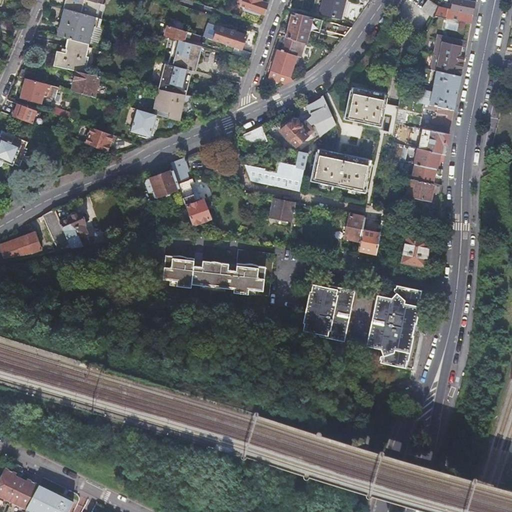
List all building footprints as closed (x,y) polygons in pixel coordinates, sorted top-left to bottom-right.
[(50,0),(49,4),(70,11),(72,3),(97,11),(100,3),(91,0),(50,0)] [(258,2),(258,0),(241,0),(240,5),(241,6),(240,7),(241,10),(256,15),(259,14),(260,12),(261,12),(263,4),(258,2)] [(321,0),(319,13),(339,17),(342,0),(321,0)] [(351,0),(344,10),(356,19),(365,6),(357,0),(351,0)] [(463,0),(451,0),(450,11),(458,12),(458,11),(465,12),(468,12),(468,13),(472,14),(475,2),(463,0)] [(438,7),(430,2),(429,1),(421,11),(433,19),(434,17),(437,8),(438,7)] [(447,10),(437,8),(434,17),(470,25),(472,16),(464,15),(465,12),(458,11),(458,12),(457,18),(446,16),(447,10)] [(61,9),(53,37),(67,40),(86,45),(94,18),(61,9)] [(303,43),(305,38),(315,41),(318,29),(343,36),(350,27),(290,12),(283,37),(303,43)] [(169,19),(166,25),(181,30),(184,23),(169,19)] [(166,25),(162,37),(172,40),(180,42),(184,31),(181,30),(166,25)] [(233,47),(240,50),(245,35),(217,26),(212,40),(233,47)] [(194,34),(187,32),(186,38),(192,40),(194,34)] [(299,55),(303,43),(283,37),(281,50),(276,49),(270,70),(276,72),(274,80),(284,83),(286,84),(291,81),(290,76),(296,54),(299,55)] [(52,67),(74,71),(85,73),(89,58),(86,57),(89,46),(86,45),(67,40),(64,50),(59,49),(59,53),(56,52),(52,67)] [(172,40),(166,65),(191,71),(193,71),(201,48),(180,42),(172,40)] [(247,61),(250,53),(240,50),(233,47),(230,56),(247,61)] [(439,51),(436,70),(460,75),(464,56),(439,51)] [(193,71),(191,71),(166,65),(163,64),(156,88),(161,89),(164,90),(184,94),(187,95),(194,72),(193,71)] [(20,70),(17,77),(24,79),(32,81),(33,74),(20,70)] [(460,75),(436,70),(431,94),(416,91),(414,104),(429,107),(425,128),(449,134),(451,123),(460,75)] [(74,71),(69,91),(92,97),(98,76),(85,73),(74,71)] [(32,81),(24,79),(18,98),(37,104),(39,96),(51,99),(55,87),(32,81)] [(155,115),(179,121),(182,108),(190,102),(192,96),(187,95),(184,94),(164,90),(161,89),(155,115)] [(350,90),(344,119),(380,126),(386,97),(350,90)] [(323,96),(298,108),(303,115),(310,111),(327,133),(336,127),(323,96)] [(51,104),(47,112),(66,119),(69,120),(72,111),(51,104)] [(17,105),(12,117),(41,127),(43,121),(34,117),(36,112),(17,105)] [(135,144),(140,146),(147,143),(143,136),(147,137),(154,115),(136,110),(129,133),(135,144)] [(294,120),(281,129),(287,139),(289,138),(294,146),(311,134),(312,129),(306,122),(302,125),(298,120),(294,120)] [(88,127),(82,142),(103,151),(109,135),(101,132),(88,127)] [(249,146),(269,140),(264,127),(245,133),(249,146)] [(420,148),(435,152),(437,142),(447,145),(449,134),(425,128),(420,148)] [(2,134),(0,137),(0,163),(2,161),(12,165),(20,147),(11,143),(12,138),(12,136),(8,134),(5,135),(2,134)] [(413,147),(409,162),(432,167),(435,152),(420,148),(413,147)] [(72,162),(66,176),(103,161),(73,148),(68,160),(72,162)] [(314,151),(308,180),(364,191),(369,162),(314,151)] [(298,190),(306,153),(297,152),(294,166),(277,163),(275,174),(263,171),(264,169),(246,165),(245,168),(250,181),(298,190)] [(183,158),(170,163),(173,171),(180,190),(193,227),(210,221),(203,202),(196,204),(194,198),(199,196),(193,178),(188,180),(186,173),(189,172),(183,158)] [(432,167),(409,162),(406,178),(428,183),(432,167)] [(180,190),(173,171),(146,180),(145,186),(149,197),(154,195),(156,201),(159,200),(159,197),(180,190)] [(406,178),(402,177),(401,182),(405,183),(403,194),(424,198),(424,202),(422,202),(421,215),(440,219),(442,186),(428,183),(406,178)] [(134,183),(124,192),(130,199),(141,191),(134,183)] [(274,198),(270,217),(291,220),(294,202),(274,198)] [(56,209),(71,248),(91,246),(88,237),(81,239),(80,236),(88,233),(85,225),(87,224),(82,212),(81,213),(77,210),(72,212),(69,203),(56,209)] [(58,250),(71,248),(56,209),(45,215),(58,250)] [(362,230),(365,216),(349,213),(345,237),(360,240),(362,230)] [(372,219),(371,228),(385,229),(386,221),(372,219)] [(380,233),(362,230),(360,240),(358,250),(376,254),(380,233)] [(0,245),(0,249),(3,258),(31,254),(41,250),(40,247),(42,246),(40,239),(38,240),(34,232),(0,245)] [(408,235),(402,262),(426,267),(432,240),(408,235)] [(345,251),(344,259),(356,262),(357,254),(345,251)] [(192,284),(201,285),(201,289),(226,291),(226,288),(235,288),(235,292),(256,294),(257,289),(264,290),(266,266),(229,263),(229,264),(204,261),(204,259),(195,258),(195,259),(166,256),(164,280),(171,281),(171,285),(192,288),(192,284)] [(314,282),(305,328),(315,331),(321,330),(322,335),(346,340),(356,288),(330,283),(330,285),(314,282)] [(377,294),(366,344),(379,347),(381,353),(378,355),(377,361),(412,368),(428,291),(394,283),(391,297),(377,294)] [(0,498),(25,511),(39,487),(30,482),(27,480),(25,483),(15,477),(16,475),(6,470),(4,469),(0,478),(0,498)] [(67,511),(72,504),(39,487),(25,511),(27,511),(67,511)]
